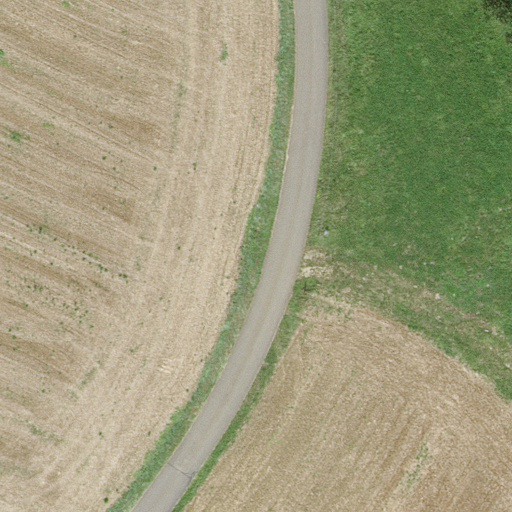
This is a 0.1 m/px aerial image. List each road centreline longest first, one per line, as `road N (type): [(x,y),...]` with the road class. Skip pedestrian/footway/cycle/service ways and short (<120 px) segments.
road 1 (unclassified): [(303,0),(309,112),(281,270),(202,436),(151,511)]
road 2 (track): [(281,270),(389,282),(464,320),(511,369)]
